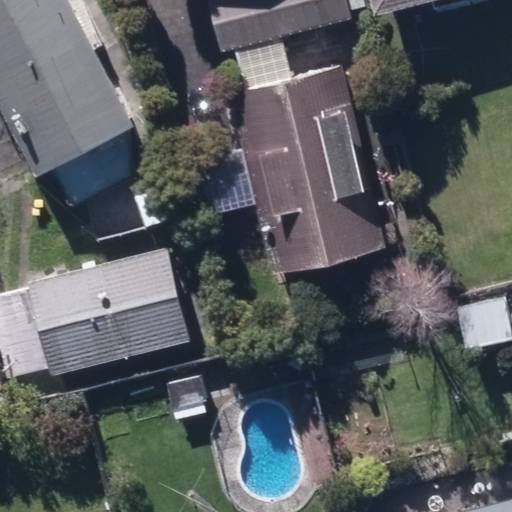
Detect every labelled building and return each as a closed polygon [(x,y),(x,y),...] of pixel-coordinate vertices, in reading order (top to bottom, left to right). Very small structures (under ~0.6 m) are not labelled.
[(0,0),(0,102),(38,176),(134,126),(68,0),(0,0)] [(225,0),(239,58),(272,50),(331,36),(325,14),(350,8),(348,0),(225,0)] [(369,0),(374,16),(437,0),(369,0)] [(272,50),(239,58),(248,94),(231,98),(275,276),(388,249),(343,69),(281,84),(272,50)] [(128,190),(141,225),(173,215),(161,178),(128,190)] [(30,286),(54,378),(191,343),(168,251),(30,286)] [(459,311),(467,352),(511,344),(511,342),(505,302),(459,311)]
